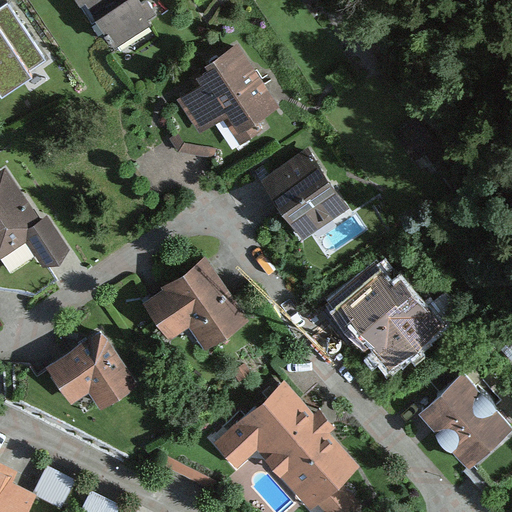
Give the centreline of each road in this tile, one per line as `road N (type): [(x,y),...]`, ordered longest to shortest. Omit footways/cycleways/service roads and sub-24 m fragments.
road 1 (residential): [(157,239),(206,215),(224,220),(320,361),(431,482),(448,511)]
road 2 (residential): [(179,511),(0,413)]
road 3 (residential): [(0,340),(157,239)]
